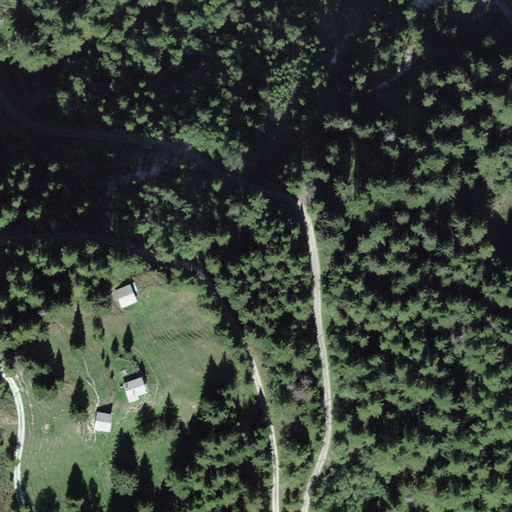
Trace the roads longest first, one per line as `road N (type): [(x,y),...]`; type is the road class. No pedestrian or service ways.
road 1 (track): [(0,94),(21,120),(170,147),(301,208),(313,248),(328,421),(304,511)]
road 2 (track): [(275,511),(260,388),(247,347),(204,274),(98,234),(0,242)]
road 3 (track): [(0,370),(19,400),(16,476),(24,511)]
